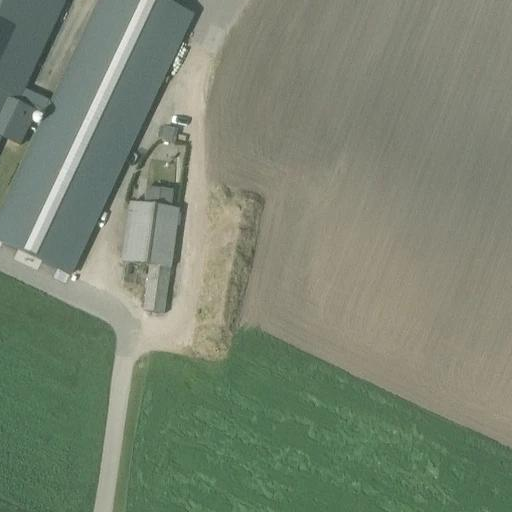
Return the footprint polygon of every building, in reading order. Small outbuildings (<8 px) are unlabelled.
[(46,119),(0,217),(0,242),(71,276),(193,16),(158,0),(102,0),(52,106),(46,119)] [(23,92),(65,0),(0,0),(0,144),(3,138),(21,147),(36,114),(46,119),(52,106),(23,92)] [(165,148),(167,134),(155,133),(153,147),(165,148)] [(129,204),(121,263),(133,264),(148,267),(170,270),(171,270),(179,211),(171,210),(172,193),(144,190),(143,206),(132,204),(129,204)] [(148,267),(143,312),(164,316),(170,270),(148,267)] [(208,342),(233,345),(236,319),(211,316),(208,342)]
